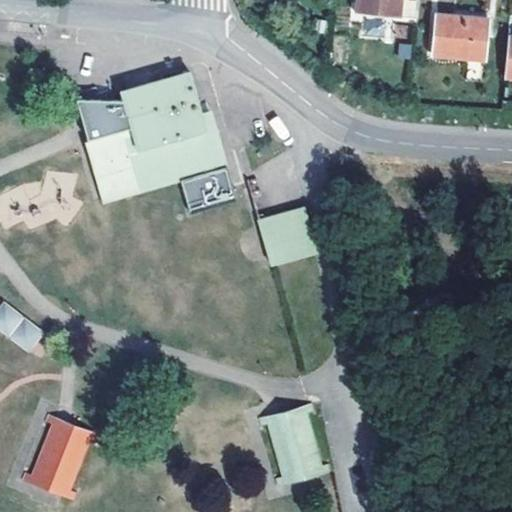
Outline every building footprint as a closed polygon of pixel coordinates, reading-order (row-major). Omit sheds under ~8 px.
[(402,0),(357,0),(356,14),(401,18),(402,0)] [(490,19),(437,14),(433,56),(486,61),(490,19)] [(122,93),(124,100),(79,97),(91,142),(87,143),(104,204),(141,193),(182,181),(189,213),(235,200),(216,128),(211,111),(202,114),(190,74),(122,93)] [(0,221),(75,225),(77,186),(0,182),(0,221)] [(306,207),(260,220),(274,267),(319,254),(306,207)] [(4,301),(0,306),(0,330),(28,353),(44,332),(4,301)] [(281,486),(329,471),(328,465),(322,467),(306,415),(312,413),(310,405),(262,420),(263,427),(270,425),(285,477),(278,480),(281,486)] [(99,435),(52,416),(49,422),(55,425),(34,475),(28,473),(25,481),(72,500),(75,493),(70,490),(90,441),(96,442),(99,435)]
